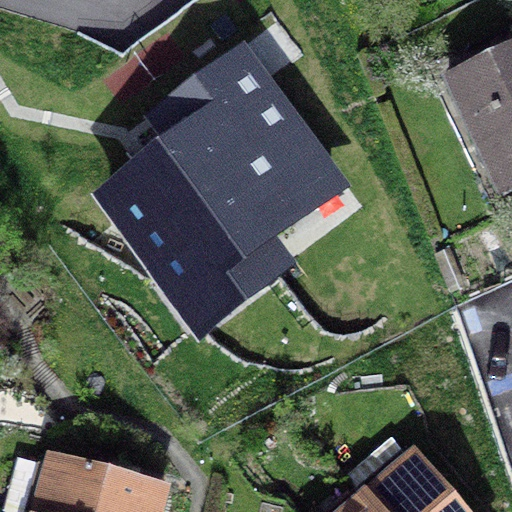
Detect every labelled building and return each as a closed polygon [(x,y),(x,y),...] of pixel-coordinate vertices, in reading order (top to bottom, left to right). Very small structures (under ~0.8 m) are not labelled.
[(245,47),(147,120),(167,146),(96,199),(197,335),(366,209),(245,47)] [(511,48),(448,78),(504,197),(511,193),(511,48)] [(368,500),(365,502),(373,511),(453,511),(412,463),(410,465),(395,448),(385,447),(349,477),(368,500)] [(53,467),(40,511),(154,511),(159,496),(53,467)] [(373,511),(365,502),(353,511),(373,511)]
